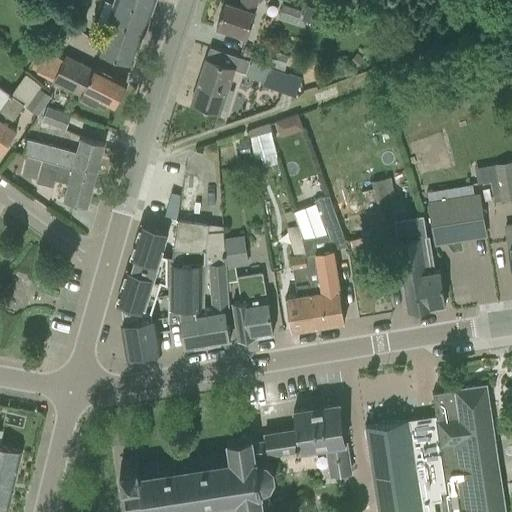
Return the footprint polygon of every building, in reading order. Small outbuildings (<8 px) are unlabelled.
[(114,0),(110,15),(146,28),(155,2),(155,0),(114,0)] [(259,0),(241,0),(239,7),(225,2),(217,27),(247,37),(256,13),(255,13),(259,0)] [(511,0),(500,0),(509,23),(511,22),(511,0)] [(301,10),(283,4),(279,17),(297,23),(301,10)] [(314,24),(318,10),(305,6),(301,19),(314,24)] [(98,50),(133,63),(140,45),(139,44),(139,45),(137,44),(139,39),(141,40),(140,40),(141,40),(144,32),(144,30),(145,30),(145,29),(145,30),(146,28),(110,15),(98,50)] [(452,19),(442,21),(443,30),(453,28),(452,19)] [(79,97),(106,109),(107,105),(109,103),(111,105),(112,104),(115,103),(116,103),(126,83),(95,67),(94,70),(65,56),(64,58),(40,46),(29,67),(38,71),(37,73),(81,94),(79,97)] [(274,69),(269,67),(249,61),(210,47),(210,48),(207,59),(206,58),(206,60),(205,65),(204,64),(203,66),(204,66),(201,75),(191,103),(219,112),(234,69),(245,73),(248,77),(264,83),(263,85),(295,96),(302,76),(289,71),(288,74),(274,69)] [(264,61),(275,64),(285,67),(288,55),(268,49),(264,61)] [(354,69),(363,59),(357,53),(348,63),(354,69)] [(0,110),(12,95),(11,94),(0,86),(0,110)] [(51,96),(40,88),(27,106),(38,114),(51,96)] [(0,110),(0,151),(1,152),(16,130),(9,125),(18,111),(24,104),(12,95),(0,110)] [(42,120),(65,129),(71,115),(48,106),(42,120)] [(277,134),(301,128),(297,112),(273,118),(277,134)] [(271,132),(251,137),(254,158),(262,157),(264,167),(278,162),(276,154),(277,154),(271,132)] [(23,154),(26,155),(96,173),(104,142),(81,136),(77,151),(28,139),(23,154)] [(87,206),(96,173),(26,155),(22,174),(37,178),(36,182),(54,187),(56,180),(68,183),(64,199),(87,206)] [(501,201),(511,199),(511,175),(497,178),(501,201)] [(372,180),(374,186),(378,208),(396,204),(391,177),(372,180)] [(252,187),(251,187),(249,187),(248,188),(247,188),(246,189),(245,191),(245,192),(245,193),(245,195),(245,196),(246,197),(247,198),(248,199),(249,199),(251,200),(252,199),(254,199),(255,198),(256,197),(256,196),(257,195),(257,193),(257,192),(256,191),(256,189),(255,188),(254,188),(252,187)] [(434,244),(487,234),(479,192),(426,201),(434,244)] [(305,254),(316,325),(345,321),(333,249),(348,247),(328,195),(315,200),(316,203),(294,210),(296,218),(302,238),(305,254)] [(287,222),(296,218),(294,210),(284,214),(287,222)] [(430,235),(426,236),(423,214),(395,219),(410,310),(432,306),(432,305),(446,303),(441,269),(435,270),(430,235)] [(205,251),(207,231),(208,223),(178,219),(175,250),(205,251)] [(124,323),(153,318),(152,311),(161,282),(169,284),(169,262),(169,257),(161,255),(168,231),(141,223),(131,257),(134,258),(130,270),(127,269),(116,303),(121,304),(124,323)] [(204,263),(169,262),(169,284),(169,321),(180,319),(185,347),(207,343),(207,341),(213,340),(213,342),(230,339),(225,306),(230,306),(228,278),(227,267),(225,238),(224,230),(207,231),(205,251),(204,263)] [(244,235),(225,238),(227,267),(235,266),(238,265),(235,251),(246,249),(244,235)] [(291,329),(316,325),(305,254),(290,256),(297,295),(286,296),(291,329)] [(233,302),(239,338),(259,335),(259,336),(267,335),(267,333),(274,332),(263,272),(238,276),(238,277),(237,277),(241,301),(233,302)] [(160,351),(153,318),(124,323),(123,323),(128,356),(151,353),(151,352),(150,352),(150,351),(158,349),(158,350),(157,350),(158,351),(160,351)] [(486,383),(455,388),(455,389),(433,393),(436,417),(425,418),(437,500),(441,500),(443,511),(505,511),(501,479),(498,478),(497,471),(499,470),(490,412),(486,383)] [(332,475),(350,472),(339,403),(320,406),(320,407),(319,408),(314,409),(314,408),(313,408),(313,407),(294,410),(296,427),(264,433),(265,439),(268,454),(269,454),(327,445),(332,475)] [(378,511),(422,511),(421,503),(437,500),(425,418),(421,419),(421,418),(366,426),(372,466),(369,467),(369,468),(372,468),(373,475),(370,475),(371,476),(373,476),(375,491),(372,491),(372,494),(376,493),(378,507),(374,507),(375,510),(378,509),(378,511)] [(265,439),(259,440),(253,441),(252,436),(227,440),(229,450),(212,453),(212,451),(210,451),(210,453),(194,456),(193,454),(192,454),(192,456),(191,456),(190,452),(176,454),(177,458),(176,459),(175,457),(173,457),(174,459),(157,461),(157,460),(155,460),(155,462),(146,463),(138,464),(138,459),(136,459),(136,455),(133,456),(133,459),(125,460),(125,457),(122,457),(123,461),(121,461),(128,511),(215,511),(220,511),(219,511),(221,511),(238,508),(238,511),(264,511),(268,508),(271,504),(270,499),(267,495),(261,494),(261,493),(262,493),(262,491),(270,486),(275,478),(273,468),(267,462),(269,454),(268,454),(265,439)] [(0,445),(0,494),(11,497),(22,450),(0,445)] [(11,497),(0,494),(0,511),(7,511),(8,511),(7,511),(11,497)]
